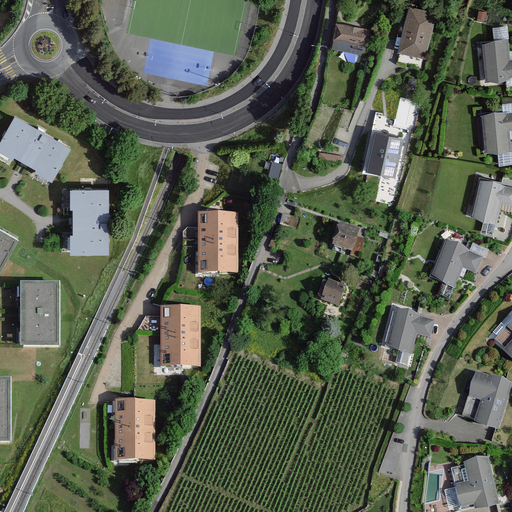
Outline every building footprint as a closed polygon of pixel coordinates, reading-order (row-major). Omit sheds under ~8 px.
[(407,4),(394,51),(421,58),(434,12),(407,4)] [(338,22),(332,47),(365,54),(371,30),(338,22)] [(479,41),(482,79),(511,76),(511,56),(507,57),(505,38),(479,41)] [(511,111),(480,114),(483,152),(509,150),(507,130),(511,129),(511,111)] [(14,119),(0,143),(0,153),(23,167),(51,182),(70,150),(14,119)] [(396,175),(403,141),(378,136),(371,170),(396,175)] [(272,160),(269,176),(279,178),(282,162),(272,160)] [(511,185),(479,177),(469,216),(493,222),(498,202),(511,205),(511,185)] [(71,222),(71,256),(110,256),(111,192),(71,192),(71,222)] [(235,212),(195,212),(195,273),(235,273),(235,212)] [(330,244),(351,250),(357,228),(337,222),(330,244)] [(0,231),(0,273),(0,274),(19,242),(0,231)] [(444,242),(430,276),(453,286),(461,267),(474,272),(481,257),(444,242)] [(320,296),(319,300),(337,305),(342,284),(326,279),(325,282),(321,280),(315,295),(320,296)] [(443,283),(440,294),(450,298),(454,287),(443,283)] [(21,317),(21,350),(60,351),(60,287),(21,287),(21,317)] [(198,306),(158,306),(158,366),(198,366),(198,306)] [(393,309),(384,346),(410,353),(415,332),(427,336),(432,319),(393,309)] [(511,360),(511,315),(503,325),(511,333),(511,337),(500,350),(511,360)] [(496,430),(511,383),(473,371),(466,394),(478,398),(470,421),(496,430)] [(0,445),(12,446),(12,382),(0,381),(0,445)] [(152,400),(112,400),(112,460),(152,460),(152,400)] [(473,509),(496,504),(486,456),(462,461),(466,480),(454,482),(459,506),(472,504),(473,509)]
